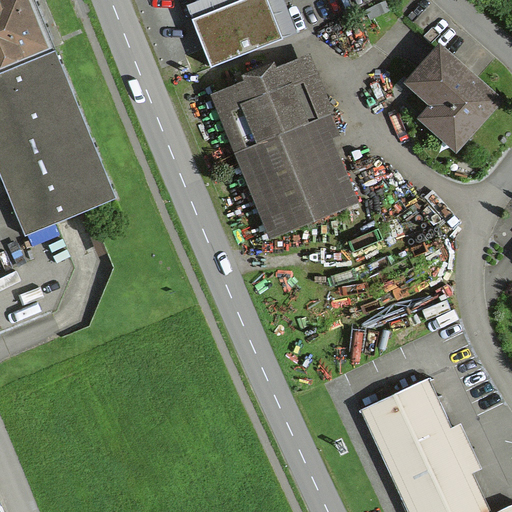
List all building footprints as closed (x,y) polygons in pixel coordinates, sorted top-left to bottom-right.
[(0,0),(0,158),(33,238),(122,201),(37,0),(0,0)] [(204,0),(191,4),(210,69),(302,42),(289,0),(204,0)] [(505,104),(446,50),(414,85),(440,108),(427,121),(462,152),(505,104)] [(308,63),(220,97),(274,239),(363,205),(308,63)] [(493,511),(432,385),(370,416),(416,511),(511,511),(511,510),(508,511),(493,511)]
